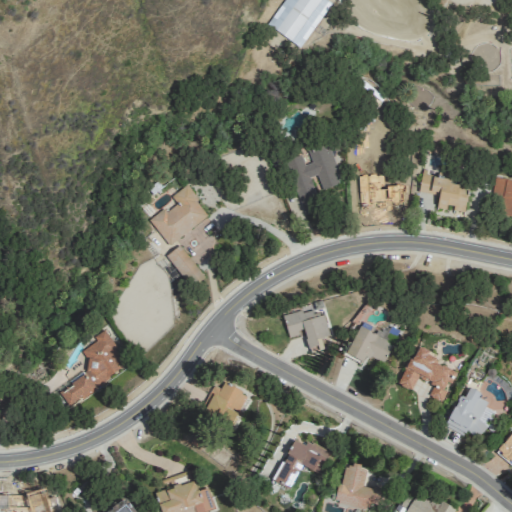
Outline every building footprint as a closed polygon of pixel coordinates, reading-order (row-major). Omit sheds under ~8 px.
[(330,2),(328,0),(283,0),(267,25),(300,47),(330,2)] [(303,212),(319,206),(308,177),(316,174),(322,189),(342,182),(328,145),(308,152),(311,162),(304,165),(300,155),(285,161),(303,212)] [(418,192),(438,195),(436,207),(446,209),(446,208),(464,211),(468,188),(449,184),(450,178),(421,173),(418,192)] [(511,180),(495,178),(491,203),(505,206),(503,215),(511,216),(511,180)] [(208,215),(185,185),(170,197),(173,201),(149,220),(168,245),(208,215)] [(165,255),(191,287),(204,277),(178,245),(165,255)] [(287,336),(303,332),(309,352),(322,348),(320,338),(329,336),(323,314),(313,316),(311,308),(282,316),(287,336)] [(392,342),(358,326),(345,354),(361,362),(364,355),(382,363),(392,342)] [(80,351),(90,367),(69,381),(72,385),(59,393),(67,405),(127,367),(104,330),(93,336),(96,341),(80,351)] [(411,390),(416,378),(433,385),(428,396),(441,402),(454,371),(434,363),(437,355),(417,347),(412,361),(407,359),(397,384),(411,390)] [(211,385),(200,413),(235,426),(239,415),(238,414),(246,393),(222,383),(220,388),(211,385)] [(493,410),(484,406),(488,398),(468,389),(464,398),(458,395),(444,426),(462,435),(463,432),(480,439),(493,410)] [(494,452),(511,465),(511,430),(494,452)] [(329,453),(294,436),(272,481),(288,489),(300,465),(318,474),(329,453)] [(381,488),(363,485),(366,468),(343,463),(335,503),(368,509),(369,501),(379,503),(381,488)] [(161,479),(164,489),(154,493),(160,511),(175,511),(193,506),(195,511),(202,511),(214,508),(206,487),(196,491),(189,470),(161,479)] [(452,511),(454,508),(439,501),(438,504),(415,493),(413,497),(405,494),(397,511),(452,511)] [(134,511),(124,498),(106,511),(134,511)]
